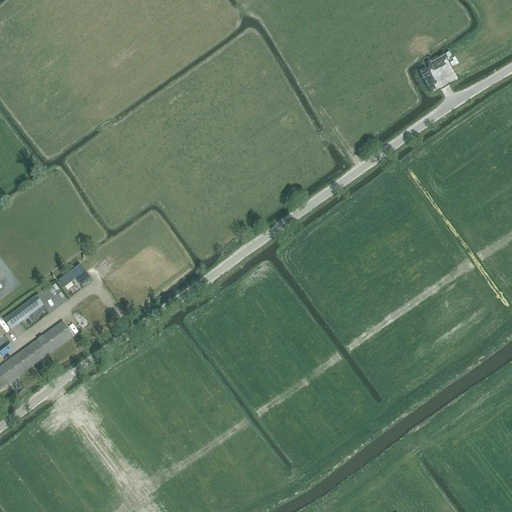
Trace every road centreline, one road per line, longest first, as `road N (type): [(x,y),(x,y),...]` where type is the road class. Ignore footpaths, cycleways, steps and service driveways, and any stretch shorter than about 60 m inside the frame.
road 1 (unclassified): [(0,427),(511,67)]
road 2 (track): [(511,388),(483,423),(449,430),(416,451),(352,495),(345,511)]
road 3 (track): [(240,0),(263,21),(362,167)]
